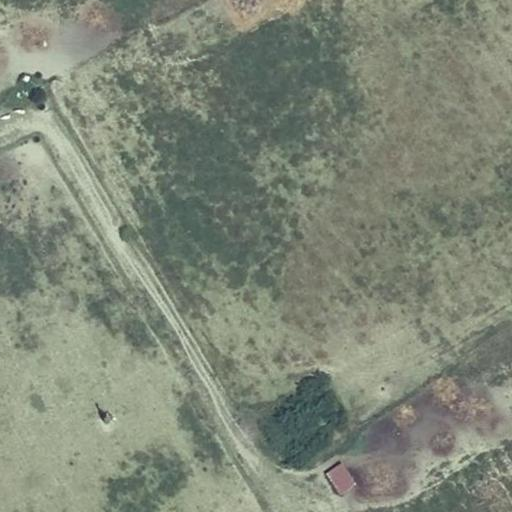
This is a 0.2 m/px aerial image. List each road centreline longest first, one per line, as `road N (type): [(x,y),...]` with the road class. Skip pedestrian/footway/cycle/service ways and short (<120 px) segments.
road 1 (track): [(39,123),(280,511)]
road 2 (track): [(233,436),(511,289)]
